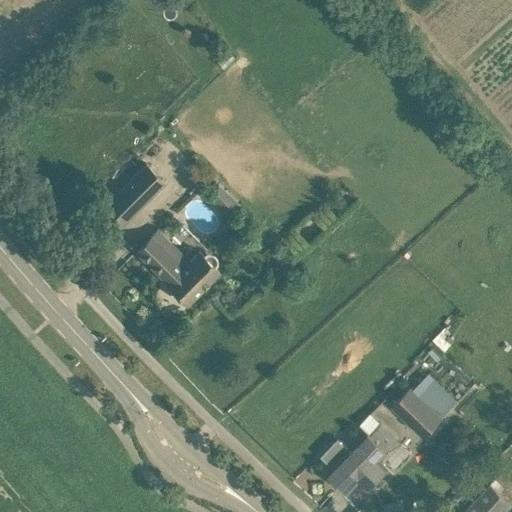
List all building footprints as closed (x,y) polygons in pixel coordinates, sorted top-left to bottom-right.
[(147,162),(127,181),(145,199),(164,179),(147,162)] [(216,181),(205,192),(210,197),(220,193),(224,188),(216,181)] [(151,234),(135,250),(167,281),(166,282),(186,302),(220,268),(200,248),(186,262),(182,258),(179,262),(151,234)] [(344,339),(328,324),(297,358),(307,369),(300,376),(300,377),(298,379),(296,378),(291,383),(290,382),(270,404),(283,415),(281,417),(289,424),(290,422),(303,434),(328,407),(308,389),(311,386),(319,378),(313,372),(344,339)] [(410,384),(391,403),(424,435),(443,416),(414,388),(410,384)] [(338,437),(321,454),(333,465),(328,470),(348,490),(359,478),(367,486),(388,465),(382,460),(401,442),(370,412),(361,422),(368,429),(349,448),(338,437)] [(462,511),(501,511),(511,502),(490,483),(462,511)]
